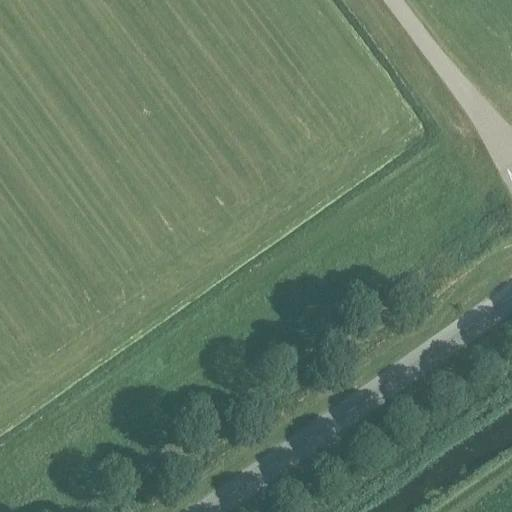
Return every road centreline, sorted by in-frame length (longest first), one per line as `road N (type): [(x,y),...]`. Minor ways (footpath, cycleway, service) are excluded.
road 1 (unclassified): [(209,511),(511,298)]
road 2 (unclassified): [(511,161),(392,0)]
